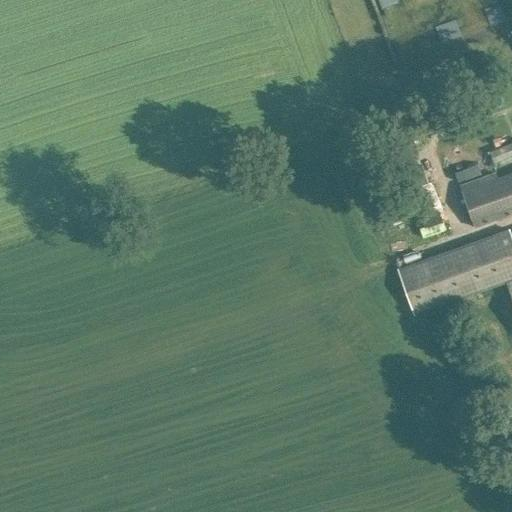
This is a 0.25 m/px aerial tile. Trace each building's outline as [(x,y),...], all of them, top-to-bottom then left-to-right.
[(485,9),(491,24),(506,19),(500,3),(485,9)] [(436,26),(442,41),(461,35),(455,20),(436,26)] [(511,172),(458,192),(471,228),(511,213),(511,172)] [(409,313),(502,287),(511,324),(511,228),(395,261),(409,313)] [(446,320),(447,322),(423,334),(439,366),(496,337),(480,305),(456,317),(455,315),(446,320)]
